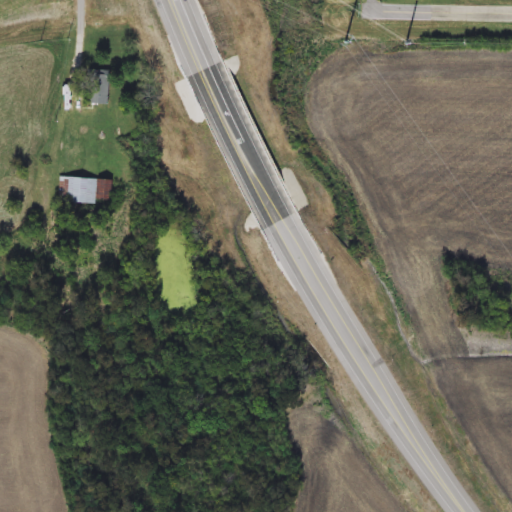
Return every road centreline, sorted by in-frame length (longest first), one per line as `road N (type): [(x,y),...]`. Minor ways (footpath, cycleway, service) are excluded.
road 1 (secondary): [(318,264),(492,511)]
road 2 (secondary): [(222,86),(318,264)]
road 3 (residential): [(364,13),(511,15)]
